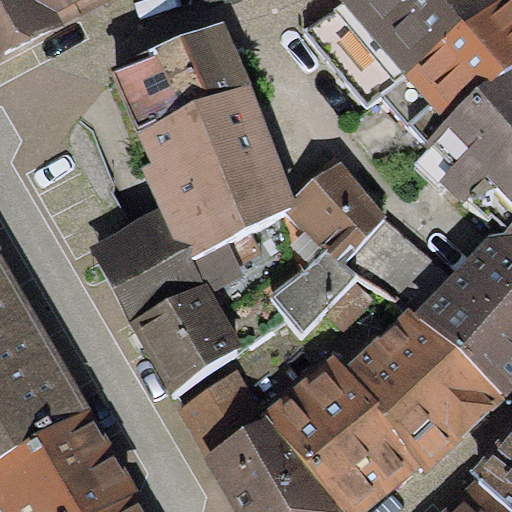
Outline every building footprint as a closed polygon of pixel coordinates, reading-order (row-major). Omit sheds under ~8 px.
[(0,0),(0,58),(80,20),(72,3),(77,0),(0,0)] [(511,0),(360,0),(351,6),(413,76),(511,3),(511,0)] [(511,3),(413,76),(460,131),(511,87),(511,3)] [(413,76),(351,6),(305,36),(369,111),(413,76)] [(118,84),(142,140),(247,95),(224,39),(118,84)] [(511,87),(460,131),(431,154),(438,161),(428,169),(494,231),(502,223),(511,231),(511,87)] [(168,214),(206,294),(223,287),(209,259),(287,213),(290,210),(247,95),(142,140),(157,175),(147,180),(164,216),(168,214)] [(290,210),(287,213),(310,236),(341,269),(385,222),(341,171),(290,210)] [(460,289),(385,222),(341,269),(357,282),(372,289),(414,325),(421,331),(460,289)] [(101,263),(177,399),(238,355),(206,294),(171,227),(101,263)] [(341,269),(310,236),(297,247),(317,269),(273,304),(303,340),(357,282),(341,269)] [(511,243),(498,258),(511,270),(511,243)] [(511,381),(511,270),(498,258),(493,253),(460,289),(421,331),(495,397),(511,381)] [(0,279),(0,474),(86,425),(0,279)] [(370,511),(495,397),(421,331),(414,325),(350,379),(329,356),(260,414),(268,424),(339,511),(370,511)] [(186,411),(217,462),(268,424),(260,414),(231,378),(186,411)] [(217,462),(214,464),(240,511),(339,511),(268,424),(217,462)] [(86,425),(0,474),(0,511),(111,511),(132,500),(86,425)] [(511,511),(511,458),(482,495),(500,511),(511,511)] [(500,511),(482,495),(464,511),(500,511)] [(138,511),(132,500),(111,511),(138,511)]
